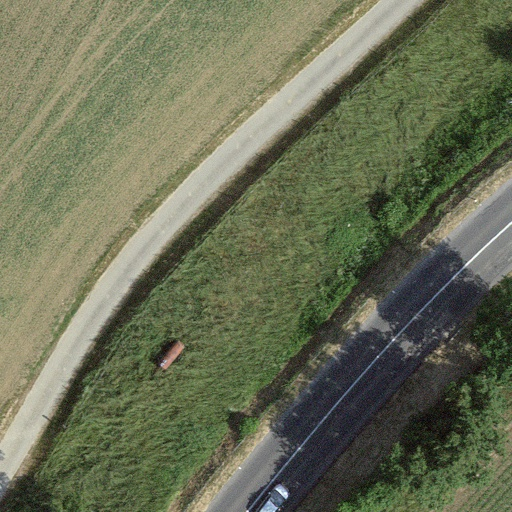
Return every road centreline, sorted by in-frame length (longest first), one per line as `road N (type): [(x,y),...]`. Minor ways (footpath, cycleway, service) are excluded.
road 1 (track): [(0,470),(154,235),(402,0)]
road 2 (secondary): [(511,223),(412,320),(247,511)]
